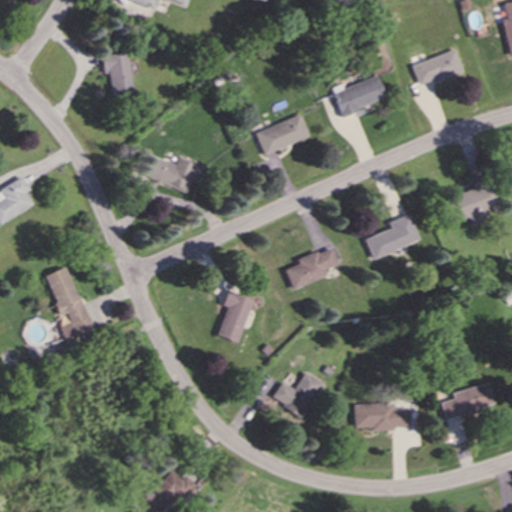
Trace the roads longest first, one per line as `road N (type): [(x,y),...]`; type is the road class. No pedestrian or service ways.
road 1 (residential): [(511,462),(417,488),(340,487),(264,463),(224,437),(170,365),(61,134),(0,68)]
road 2 (residential): [(130,276),(412,151),(511,116)]
